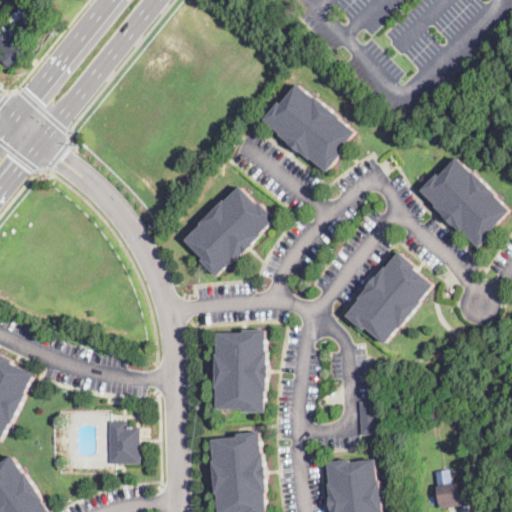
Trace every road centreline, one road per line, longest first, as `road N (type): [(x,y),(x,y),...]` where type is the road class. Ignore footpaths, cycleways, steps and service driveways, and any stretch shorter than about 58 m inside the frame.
road 1 (residential): [(12,116),(99,189),(138,237),(161,284),(175,343),(181,511)]
road 2 (residential): [(305,511),(306,347),(318,312),(402,208)]
road 3 (residential): [(168,309),(279,298),(318,312),(348,348),(351,416),(336,428),(300,430)]
road 4 (residential): [(180,497),(116,511),(77,367),(176,382)]
road 5 (primary): [(0,190),(155,0)]
road 6 (residential): [(279,298),(294,255),(330,211),(243,144)]
road 7 (primary): [(105,0),(0,130)]
road 8 (residential): [(402,208),(480,289),(493,289),(511,269)]
